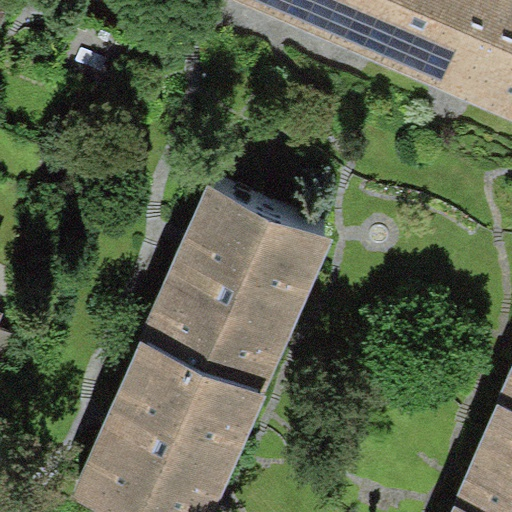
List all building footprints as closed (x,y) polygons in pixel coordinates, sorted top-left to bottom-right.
[(468,50),(490,0),(351,0),(362,5),(358,16),(439,51),(444,40),(468,50)] [(511,82),(511,0),(490,0),(468,50),(493,61),(489,72),(511,82)] [(132,32),(76,8),(52,63),(108,87),(132,32)] [(147,326),(256,373),(273,335),(261,330),(294,254),(305,258),(323,217),(214,170),(176,259),(147,326)] [(227,407),(239,412),(256,373),(147,326),(110,412),(80,483),(147,511),(196,511),(206,488),(195,483),(227,407)] [(511,511),(511,401),(505,419),(493,414),(471,466),(482,471),(472,496),(508,511),(511,511)] [(508,511),(472,496),(464,511),(508,511)]
